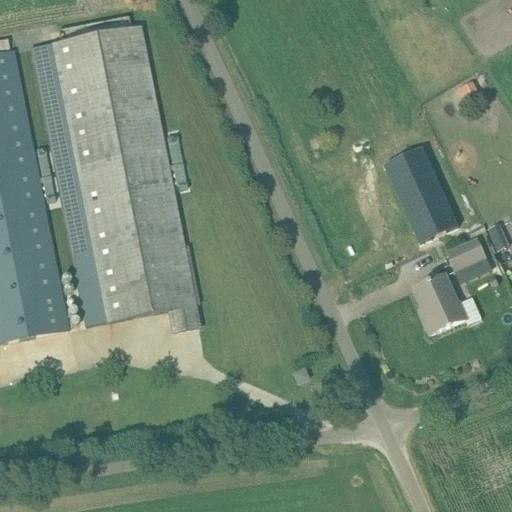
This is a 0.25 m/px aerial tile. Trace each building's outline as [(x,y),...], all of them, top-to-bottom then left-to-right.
[(108,326),(109,326),(109,325),(169,313),(173,336),(175,336),(174,335),(197,331),(198,332),(199,331),(139,28),(138,29),(131,31),(128,19),(58,32),(61,45),(53,46),(108,326)] [(0,43),(0,52),(9,51),(7,42),(0,43)] [(0,346),(69,333),(69,332),(64,333),(10,55),(14,54),(0,56),(0,346)] [(475,83),(459,88),(465,105),(481,100),(475,83)] [(423,154),(385,171),(420,249),(458,232),(423,154)] [(485,261),(476,243),(447,256),(455,274),(485,261)] [(420,272),(425,284),(443,277),(438,265),(420,272)] [(457,307),(445,279),(415,292),(428,320),(424,322),(431,337),(466,322),(459,306),(457,307)] [(304,371),(293,376),(298,386),(308,382),(304,371)]
